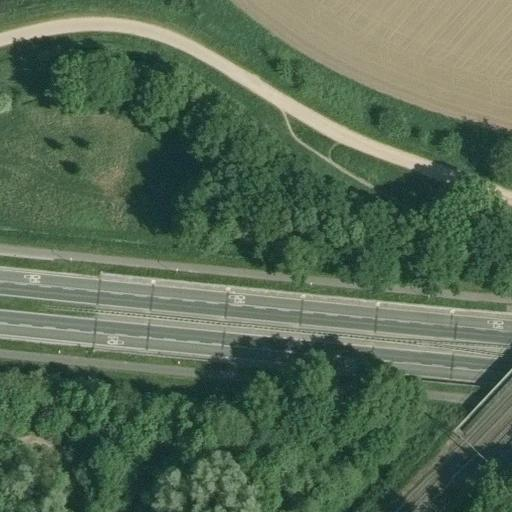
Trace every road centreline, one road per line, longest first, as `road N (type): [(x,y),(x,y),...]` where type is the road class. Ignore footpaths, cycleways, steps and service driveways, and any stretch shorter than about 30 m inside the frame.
road 1 (primary): [(511,333),(0,281)]
road 2 (primary): [(0,323),(511,374)]
road 3 (unclassified): [(287,105),(201,53),(134,28),(61,27),(0,41)]
road 4 (track): [(511,199),(378,151),(287,105)]
